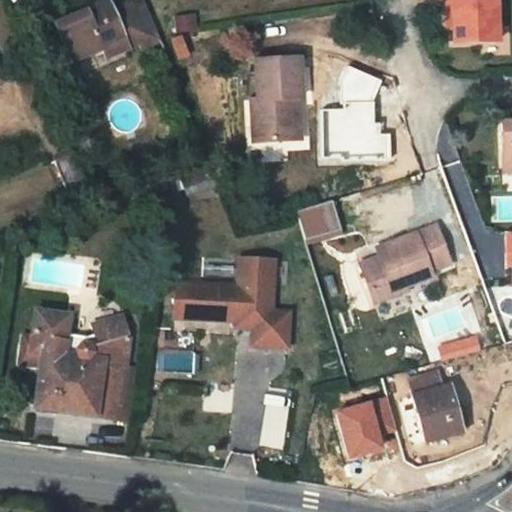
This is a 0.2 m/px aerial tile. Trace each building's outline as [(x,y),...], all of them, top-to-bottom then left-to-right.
[(478,0),(441,0),(442,16),(446,16),(447,43),(447,58),(490,57),(489,15),(479,15),(478,0)] [(103,29),(100,21),(45,42),(59,76),(91,65),(94,75),(128,63),(130,69),(152,61),(150,57),(134,17),(103,29)] [(291,75),(248,80),(252,120),(245,120),(250,162),(279,160),(277,147),(291,145),(289,117),(296,115),(291,75)] [(299,144),(296,115),(289,117),(291,145),(299,144)] [(511,119),(501,120),(502,163),(511,162),(511,119)] [(301,158),(299,144),(291,145),(277,147),(279,160),(284,159),(301,158)] [(63,217),(79,210),(62,169),(46,177),(63,217)] [(198,186),(170,195),(179,222),(207,213),(198,186)] [(378,255),(360,262),(374,300),(407,288),(405,283),(432,273),(430,266),(447,259),(433,223),(387,241),(389,250),(378,255)] [(375,246),(378,255),(389,250),(387,241),(375,246)] [(223,307),(161,301),(158,338),(219,343),(219,348),(237,350),(235,368),(270,371),(273,336),(255,334),(260,283),(225,280),(223,307)] [(26,324),(22,350),(19,363),(31,365),(29,379),(22,418),(41,422),(43,416),(79,423),(87,381),(110,386),(115,354),(111,335),(76,344),(77,351),(73,354),(55,350),(59,331),(26,324)] [(12,348),(9,361),(19,363),(22,350),(12,348)] [(31,365),(19,363),(9,361),(7,373),(29,379),(31,365)] [(461,431),(448,389),(446,390),(440,369),(408,379),(427,442),(461,431)] [(87,381),(79,423),(77,433),(100,437),(110,386),(87,381)] [(393,430),(385,398),(338,410),(350,457),(383,448),(379,434),(393,430)] [(41,426),(77,433),(79,423),(43,416),(41,422),(41,426)]
